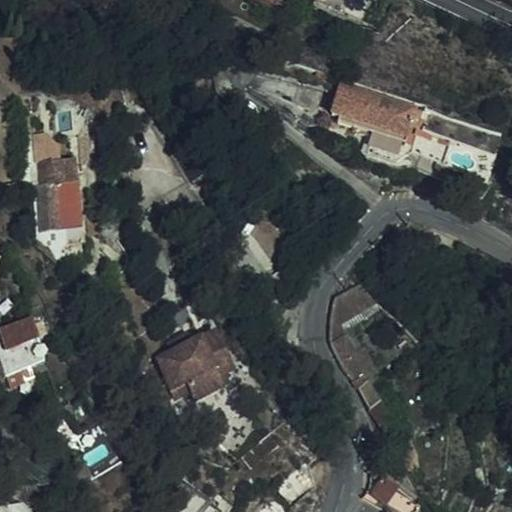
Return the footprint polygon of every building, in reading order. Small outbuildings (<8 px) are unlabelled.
[(405,101),(330,76),(320,106),(365,121),(357,147),(384,155),(393,129),(396,130),(405,101)] [(32,157),(32,169),(49,169),(48,157),(32,157)] [(49,169),(32,169),(35,216),(52,215),(52,213),(71,212),(67,169),(49,169)] [(354,288),(329,302),(340,327),(374,306),(356,288),(354,288)] [(340,327),(329,302),(326,332),(327,342),(339,371),(354,392),(365,409),(365,411),(377,404),(366,386),(361,377),(364,375),(352,358),(340,327)] [(13,363),(24,360),(20,341),(30,339),(24,311),(0,316),(0,375),(14,371),(13,363)] [(162,338),(150,343),(161,371),(176,366),(179,375),(183,384),(224,368),(206,321),(180,331),(162,338)] [(158,328),(162,338),(180,331),(176,321),(158,328)] [(360,354),(352,358),(364,375),(361,377),(366,386),(377,378),(360,354)] [(176,366),(161,371),(165,380),(179,375),(176,366)] [(377,404),(365,411),(375,425),(385,439),(397,431),(395,427),(378,405),(377,404)] [(364,501),(380,511),(405,511),(410,505),(396,493),(382,476),(380,476),(364,501)] [(380,511),(364,501),(356,511),(380,511)] [(0,511),(18,511),(10,502),(0,510),(0,511)]
